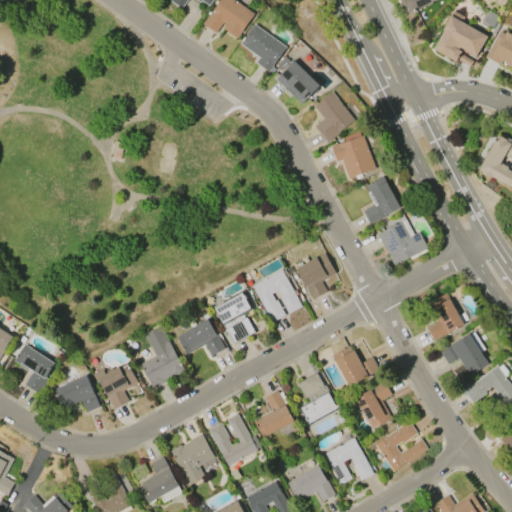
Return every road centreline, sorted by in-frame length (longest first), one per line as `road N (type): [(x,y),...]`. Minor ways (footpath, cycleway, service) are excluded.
road 1 (residential): [(468,251),(129,441),(61,440),(0,401)]
road 2 (residential): [(511,504),(462,454),(285,132),(241,88)]
road 3 (secondary): [(385,97),(468,251)]
